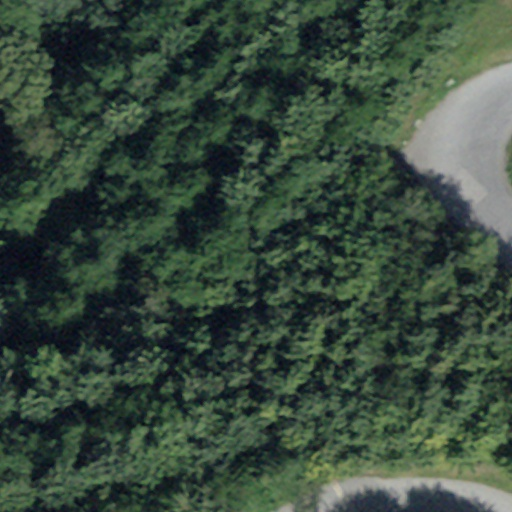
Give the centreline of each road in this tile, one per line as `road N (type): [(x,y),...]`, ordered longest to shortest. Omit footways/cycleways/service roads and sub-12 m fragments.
road 1 (track): [(511,228),(484,202),(469,167),(472,129),(494,103),(511,97)]
road 2 (track): [(334,511),(420,497),(491,511)]
